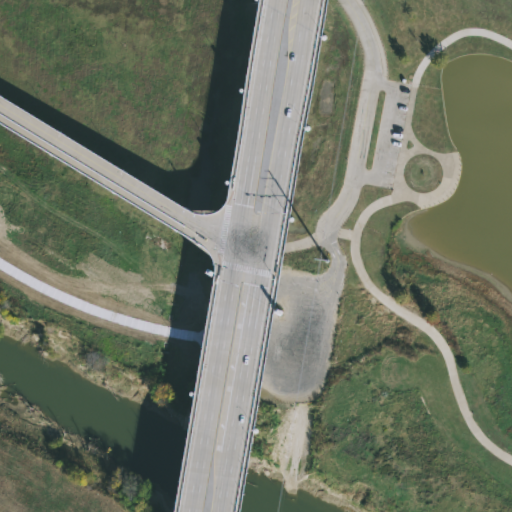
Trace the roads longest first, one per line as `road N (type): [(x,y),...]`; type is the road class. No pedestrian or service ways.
road 1 (secondary): [(239,240),(193,511)]
road 2 (secondary): [(219,511),(264,246)]
road 3 (secondary): [(264,246),(305,0)]
road 4 (secondary): [(277,0),(239,240)]
